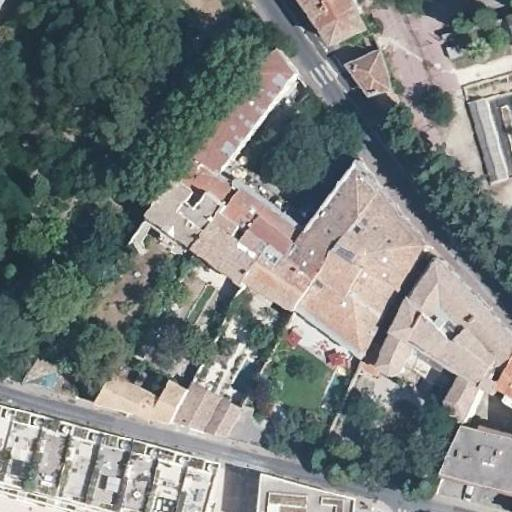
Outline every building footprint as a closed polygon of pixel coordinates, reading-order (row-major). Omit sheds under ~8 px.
[(305,0),(336,46),(371,35),(355,0),(305,0)] [(281,47),(181,177),(223,210),(266,242),(269,244),(248,284),(302,308),(303,307),(306,301),(326,272),(385,187),(357,149),(342,161),(352,173),(308,231),(238,178),(233,183),(210,166),(217,156),(227,165),(299,72),(281,47)] [(346,64),(368,96),(392,89),(381,51),(346,64)] [(511,174),(511,77),(467,88),(488,180),(511,174)] [(181,177),(150,215),(198,248),(223,210),(181,177)] [(306,301),(303,307),(369,349),(373,341),(380,328),(399,292),(426,250),(430,243),(425,237),(407,217),(401,209),(385,187),(326,272),(306,301)] [(266,242),(223,210),(198,248),(248,284),(269,244),(266,242)] [(470,419),(487,386),(488,384),(511,360),(511,333),(489,308),(441,255),(438,261),(416,297),(395,336),(389,347),(386,348),(373,341),(369,349),(362,364),(378,372),(382,366),(393,372),(403,370),(421,344),(465,372),(449,397),(452,409),(470,419)] [(380,328),(373,341),(386,348),(389,347),(395,336),(380,328)] [(57,374),(57,351),(51,347),(24,383),(78,398),(79,395),(57,374)] [(511,391),(508,398),(511,400),(511,360),(488,384),(487,386),(493,390),(498,383),(511,391)] [(166,396),(120,371),(99,404),(125,410),(161,419),(173,422),(175,420),(182,405),(191,389),(176,380),(166,396)] [(248,403),(195,383),(191,389),(182,405),(175,420),(207,429),(229,436),(248,403)] [(229,436),(262,445),(269,421),(253,415),(253,407),(248,403),(229,436)] [(0,410),(0,489),(27,496),(84,511),(198,511),(201,501),(212,465),(193,460),(148,448),(98,435),(36,420),(0,410)] [(511,433),(468,422),(442,471),(496,485),(511,489),(511,433)] [(355,511),(356,502),(253,475),(250,511),(355,511)] [(204,511),(207,502),(201,501),(198,511),(204,511)]
